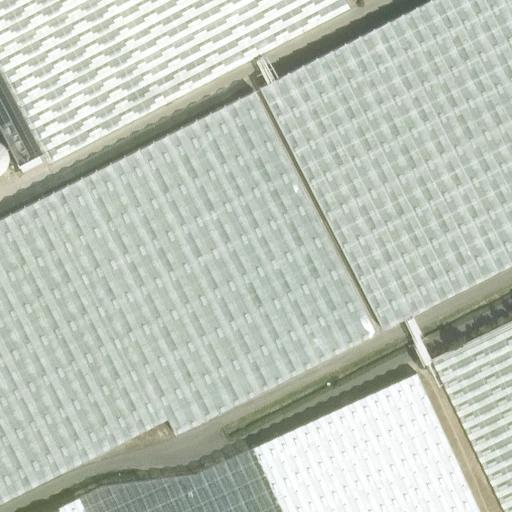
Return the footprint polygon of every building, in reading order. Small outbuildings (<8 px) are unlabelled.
[(0,0),(0,65),(41,152),(47,165),(76,150),(348,9),(343,0),(0,0)] [(511,0),(431,0),(262,86),(258,88),(380,330),(394,323),(511,263),(511,0)] [(0,127),(18,164),(41,152),(0,65),(0,127)] [(0,501),(77,463),(165,419),(173,435),(375,334),(252,91),(0,218),(0,501)] [(511,511),(511,322),(434,362),(506,511),(511,511)] [(477,511),(414,373),(332,410),(269,439),(193,475),(101,486),(58,508),(48,511),(477,511)]
